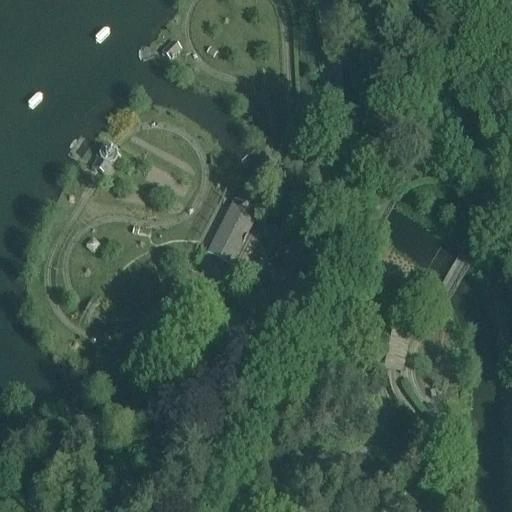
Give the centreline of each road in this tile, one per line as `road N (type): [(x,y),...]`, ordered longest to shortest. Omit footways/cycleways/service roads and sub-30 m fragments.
road 1 (track): [(392,511),(426,487),(434,451),(394,387),(402,323),(369,267),(368,243),(388,200),(428,175),(467,191),(478,225),(409,366),(414,388),(452,443),(449,478),(430,511)]
road 2 (track): [(231,511),(241,473),(310,392),(344,370),(365,374),(384,396),(383,429),(366,449),(286,463),(265,496),(267,511)]
